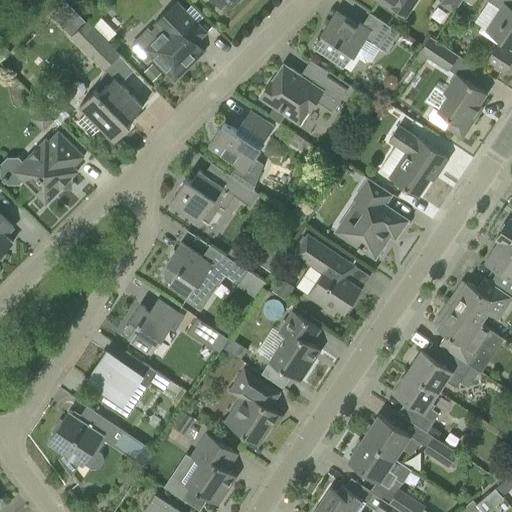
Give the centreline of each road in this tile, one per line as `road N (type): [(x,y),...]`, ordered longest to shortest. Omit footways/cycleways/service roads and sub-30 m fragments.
road 1 (residential): [(259,511),(511,134)]
road 2 (residential): [(0,442),(128,264),(147,215),(125,175)]
road 3 (residential): [(125,175),(303,0)]
road 4 (residential): [(0,300),(125,175)]
